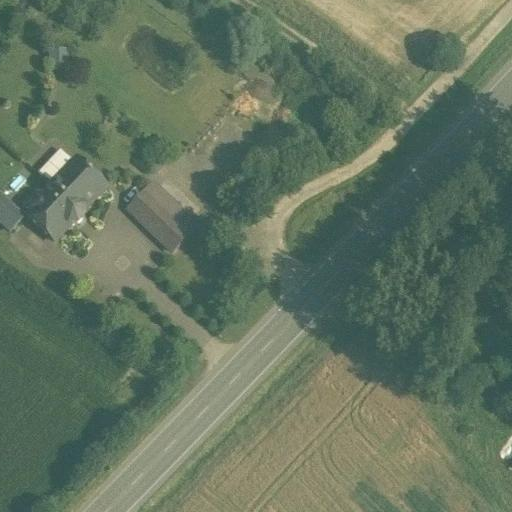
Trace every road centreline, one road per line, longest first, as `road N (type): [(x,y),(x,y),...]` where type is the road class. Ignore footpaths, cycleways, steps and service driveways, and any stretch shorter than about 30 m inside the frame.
road 1 (unclassified): [(309,300),(271,251),(269,229),(282,208),(355,171),(394,140),(511,7)]
road 2 (secondary): [(309,300),(104,511)]
road 3 (secondary): [(511,90),(309,300)]
road 4 (unknown): [(309,300),(447,413)]
